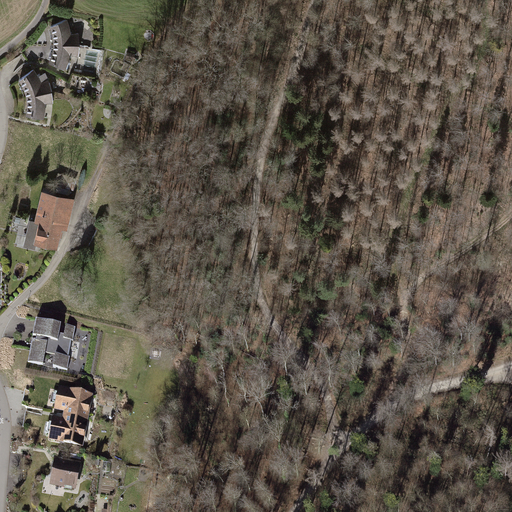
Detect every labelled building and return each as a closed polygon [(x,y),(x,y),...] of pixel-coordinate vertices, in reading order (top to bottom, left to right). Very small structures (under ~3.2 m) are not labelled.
[(54,40),(55,44),(79,44),(79,34),(70,34),(70,31),(69,28),(68,24),(67,22),(66,20),(51,26),(52,28),(53,31),(54,33),(54,36),(54,40)] [(51,58),(50,61),(64,68),(66,66),(67,63),(68,61),(69,58),(70,54),(78,55),(79,44),(55,44),(54,47),(54,51),(53,55),(51,58)] [(135,53),(128,51),(126,58),(133,60),(135,53)] [(27,92),(27,96),(51,91),(49,82),(45,73),(38,77),(35,73),(33,70),(20,79),(21,81),(23,83),(24,86),(25,88),(27,92)] [(28,110),(27,114),(43,118),(43,115),(44,111),(44,107),(44,102),(52,102),(52,96),(51,91),(27,96),(28,100),(28,103),(28,106),(28,110)] [(67,199),(47,194),(41,223),(30,220),(25,245),(35,247),(36,241),(56,246),(67,199)] [(36,320),(28,363),(43,365),(45,354),(55,356),(53,368),(67,370),(70,357),(68,357),(71,341),(73,341),(76,328),(66,326),(64,335),(59,334),(61,325),(36,320)] [(90,396),(61,390),(57,409),(68,411),(67,417),(86,421),(90,396)] [(81,445),(86,421),(67,417),(66,423),(55,421),(51,440),(81,445)] [(79,465),(56,461),(52,483),(74,488),(79,465)]
